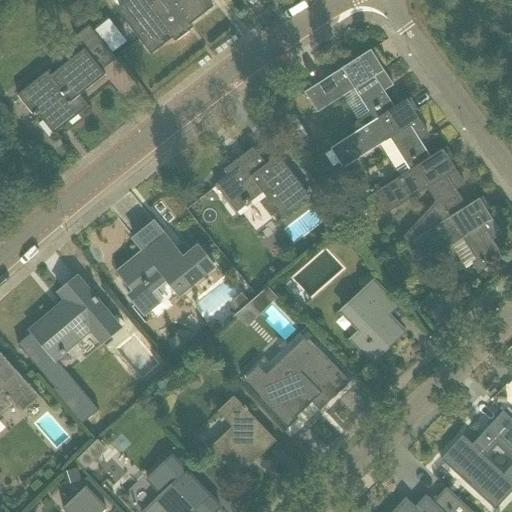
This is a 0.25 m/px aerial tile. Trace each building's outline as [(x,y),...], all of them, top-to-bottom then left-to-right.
[(178,41),(191,31),(186,25),(211,6),(206,0),(159,0),(153,5),(149,0),(131,0),(120,9),(152,51),(174,35),(178,41)] [(109,19),(94,31),(112,53),(127,41),(109,19)] [(84,50),(75,57),(53,74),(50,70),(18,95),(35,116),(38,114),(54,134),(90,106),(81,95),(106,75),(99,67),(114,55),(112,53),(94,31),(91,27),(76,39),(84,50)] [(305,92),(317,112),(356,88),(370,111),(366,113),(371,122),(391,109),(379,91),(392,82),(372,50),(305,92)] [(331,148),(344,168),(392,138),(406,160),(402,163),(408,172),(428,159),(415,140),(424,134),(415,119),(418,117),(408,100),(391,110),(391,109),(371,122),(331,148)] [(408,172),(375,192),(388,213),(428,187),(443,210),(437,214),(443,222),(480,198),(477,193),(460,203),(451,189),(464,181),(444,149),(428,159),(408,172)] [(229,175),(216,184),(237,212),(246,206),(252,202),(251,202),(263,193),(282,217),(311,195),(279,155),(267,165),(258,152),(242,165),(238,160),(225,170),(229,175)] [(319,188),(312,195),(319,203),(327,197),(319,188)] [(443,222),(413,241),(426,261),(464,237),(479,260),(473,263),(479,273),(504,257),(491,236),(500,231),(480,198),(443,222)] [(363,220),(364,210),(352,209),(352,220),(363,220)] [(129,296),(145,316),(162,303),(154,293),(168,281),(181,296),(216,267),(199,246),(184,258),(155,222),(134,239),(144,251),(120,271),(119,271),(118,271),(134,292),(129,296)] [(348,242),(353,232),(345,228),(340,238),(348,242)] [(120,328),(78,278),(60,293),(66,301),(31,330),(56,360),(92,331),(102,343),(120,328)] [(373,360),(404,331),(388,314),(397,306),(375,282),(344,312),(362,331),(353,340),(373,360)] [(263,291),(273,302),(278,297),(268,287),(263,291)] [(325,375),(335,366),(317,347),(306,357),(299,349),(276,371),(284,379),(271,391),(297,418),(315,400),(323,409),(341,391),(325,375)] [(40,397),(1,353),(0,353),(0,414),(15,401),(24,411),(40,397)] [(261,456),(277,441),(248,410),(249,410),(245,406),(244,406),(234,396),(218,412),(219,413),(221,411),(237,428),(208,455),(205,452),(204,453),(221,471),(222,470),(221,469),(225,464),(238,478),(239,477),(237,475),(259,454),(261,456)] [(511,419),(498,433),(491,426),(473,445),(463,436),(439,462),(466,488),(469,484),(475,489),(492,471),(511,489),(511,419)] [(96,460),(87,450),(77,460),(86,469),(96,460)] [(198,511),(213,511),(220,506),(178,461),(172,455),(146,480),(161,496),(144,511),(192,511),(196,509),(198,511)] [(82,481),(79,468),(64,472),(67,485),(82,481)] [(103,511),(108,508),(87,486),(64,508),(67,511),(103,511)] [(473,511),(447,488),(447,489),(452,494),(445,502),(439,497),(434,503),(426,496),(414,509),(405,500),(393,511),(473,511)]
